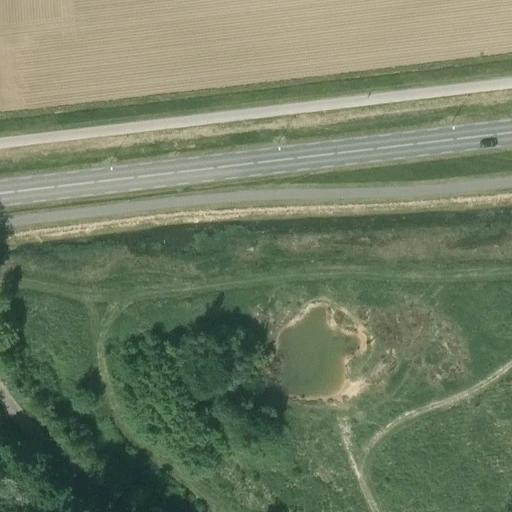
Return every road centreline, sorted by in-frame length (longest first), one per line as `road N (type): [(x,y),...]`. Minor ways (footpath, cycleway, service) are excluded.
road 1 (secondary): [(0,194),(511,134)]
road 2 (unclassified): [(113,511),(0,393)]
